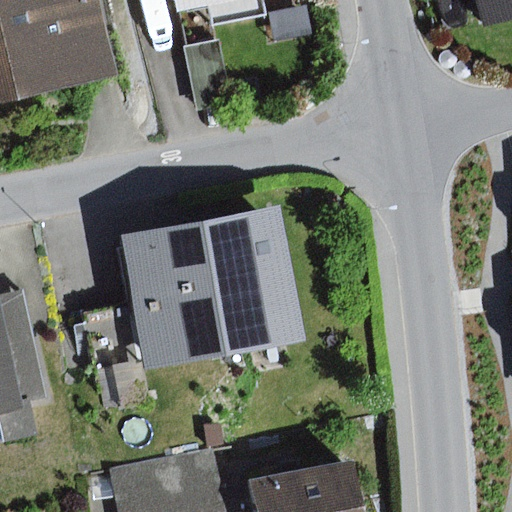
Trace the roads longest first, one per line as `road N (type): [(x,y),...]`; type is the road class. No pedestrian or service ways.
road 1 (residential): [(0,202),(403,127)]
road 2 (residential): [(403,127),(447,511)]
road 3 (residential): [(375,0),(403,127)]
